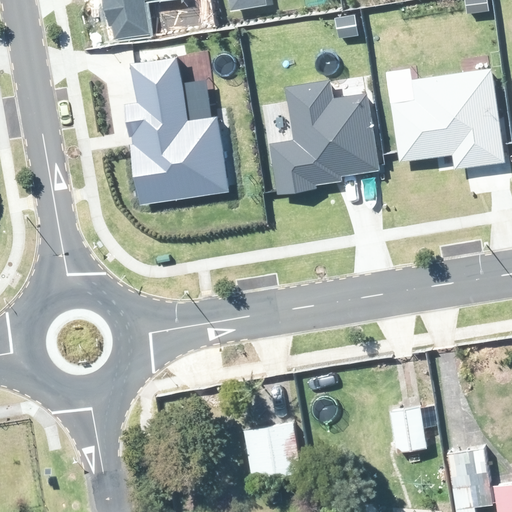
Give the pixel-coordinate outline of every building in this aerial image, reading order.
[(112,41),(149,34),(143,0),(103,0),(108,29),(110,28),(112,41)] [(228,190),(217,118),(187,123),(176,57),(131,64),(137,100),(124,102),(129,136),(132,135),(134,144),(131,144),(140,204),(228,190)] [(386,106),(395,162),(446,154),(448,168),(499,161),(486,69),(407,80),(410,102),(386,106)] [(277,196),(318,189),(317,185),(342,181),(341,176),(378,170),(366,93),(333,99),(330,80),(284,87),(293,139),(268,143),(277,196)] [(290,397),(272,378),(245,403),(263,422),(290,397)] [(393,444),(394,448),(425,443),(419,402),(388,407),(393,440),(393,444)] [(259,424),(243,427),(251,476),(299,468),(291,419),(259,424)] [(447,447),(455,511),(474,511),(473,503),(490,500),(482,442),(449,447),(447,447)] [(511,511),(511,477),(492,481),(496,511),(511,511)]
